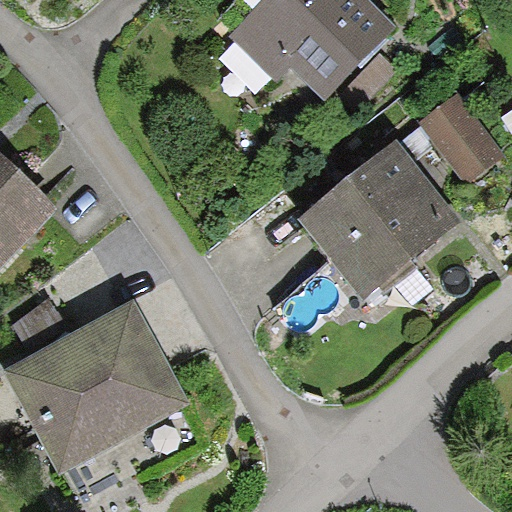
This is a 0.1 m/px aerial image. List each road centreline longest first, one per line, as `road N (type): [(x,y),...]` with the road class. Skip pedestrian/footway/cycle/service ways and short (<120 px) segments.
road 1 (residential): [(320,479),(60,81)]
road 2 (residential): [(355,446),(511,302)]
